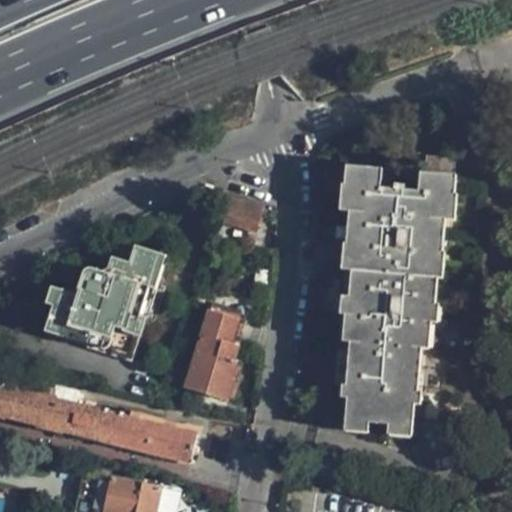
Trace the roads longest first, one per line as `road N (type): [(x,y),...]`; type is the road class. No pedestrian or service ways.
road 1 (residential): [(283,127),(291,235),(265,511)]
road 2 (residential): [(283,127),(207,154),(0,255)]
road 3 (residential): [(511,54),(283,127)]
road 4 (motorway): [(37,57),(183,0)]
road 5 (unknown): [(267,490),(396,511)]
